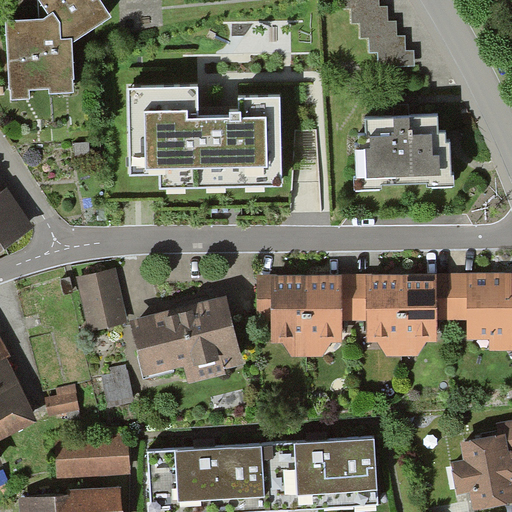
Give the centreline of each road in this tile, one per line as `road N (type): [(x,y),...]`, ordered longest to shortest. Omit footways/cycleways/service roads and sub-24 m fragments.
road 1 (residential): [(60,243),(511,236)]
road 2 (residential): [(511,147),(436,0)]
